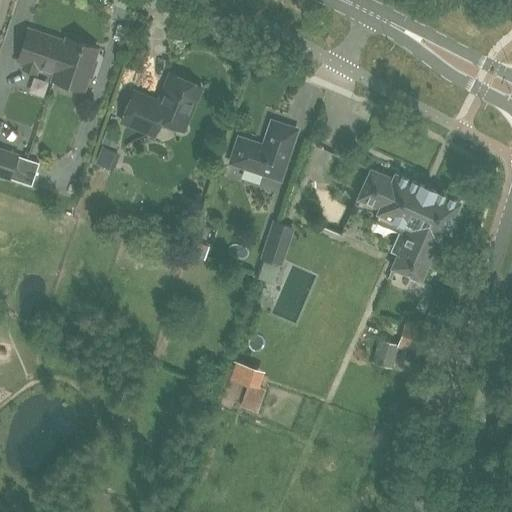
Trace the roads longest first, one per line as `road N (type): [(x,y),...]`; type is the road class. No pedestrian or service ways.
road 1 (unclassified): [(511,209),(418,511)]
road 2 (unclassified): [(452,511),(511,299)]
road 3 (unclassified): [(369,13),(511,106)]
road 4 (unclassified): [(511,77),(369,13)]
